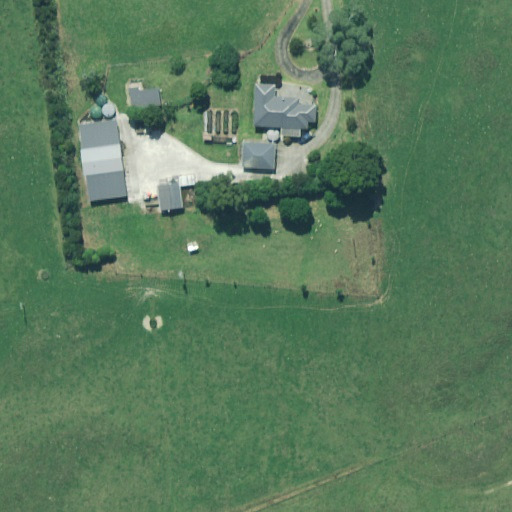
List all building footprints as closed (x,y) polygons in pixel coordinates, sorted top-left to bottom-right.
[(278,98),(279,86),(261,85),(258,126),(285,128),(285,136),(303,137),(303,129),(316,129),(317,106),(302,105),(302,99),(278,98)] [(157,106),(166,106),(165,95),(167,95),(167,88),(147,90),(148,101),(144,101),(145,107),(148,107),(148,110),(154,109),(153,106),(157,106)] [(121,121),(83,126),(86,150),(84,150),(88,177),(91,177),(95,201),(131,196),(121,121)] [(278,169),(279,144),(247,144),(246,168),(278,169)] [(183,209),(180,184),(162,187),(165,211),(183,209)]
